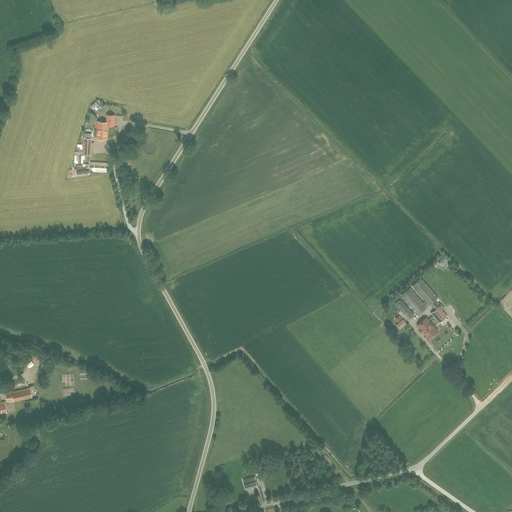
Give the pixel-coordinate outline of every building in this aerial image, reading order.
[(106,122),(98,122),(97,138),(107,139),(108,125),(114,126),(114,115),(107,115),(106,122)] [(90,168),(95,168),(95,172),(106,173),(106,169),(109,169),(109,161),(90,160),(90,168)] [(76,168),(76,169),(73,170),(74,177),(87,174),(87,173),(89,172),(89,170),(87,171),(86,166),(76,168)] [(441,263),(445,258),(441,255),(437,259),(441,263)] [(421,278),(412,286),(425,301),(423,303),(410,288),(401,295),(418,315),(427,307),(426,307),(428,305),(429,305),(438,298),(421,278)] [(409,320),(413,315),(402,302),(397,306),(409,320)] [(439,323),(440,321),(443,324),(448,320),(446,317),(447,316),(435,302),(431,305),(435,310),(431,313),(439,323)] [(430,333),(430,332),(427,328),(428,326),(426,324),(429,321),(426,317),(417,325),(420,328),(419,329),(422,334),(423,333),(426,336),(430,333)] [(430,333),(426,336),(429,339),(438,331),(429,321),(426,324),(428,326),(427,328),(430,332),(430,333)] [(41,355),(33,352),(31,358),(38,361),(41,355)] [(14,401),(31,397),(29,388),(12,392),(12,391),(5,392),(7,400),(13,399),(14,401)] [(247,494),(258,490),(255,477),(243,480),(247,494)]
